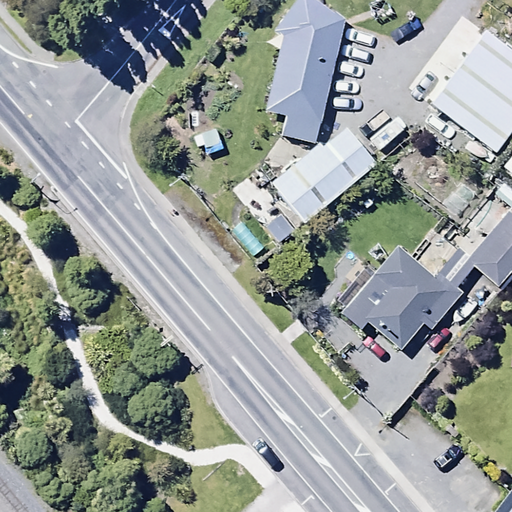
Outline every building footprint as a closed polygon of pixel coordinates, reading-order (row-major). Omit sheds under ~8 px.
[(311,139),(340,11),(325,0),(287,0),(272,25),(279,32),(262,109),(283,114),(279,132),(311,139)] [(511,128),(511,52),(481,31),(429,105),(495,152),(511,128)] [(251,216),(275,245),(374,164),(343,126),(318,147),(316,144),(270,182),(256,165),(223,192),(247,220),(251,216)] [(511,262),(511,211),(508,216),(502,212),(465,256),(495,282),(511,262)] [(452,292),(400,246),(374,276),(368,271),(335,308),(363,333),(371,324),(402,352),(425,326),(431,331),(453,306),(445,300),(452,292)]
